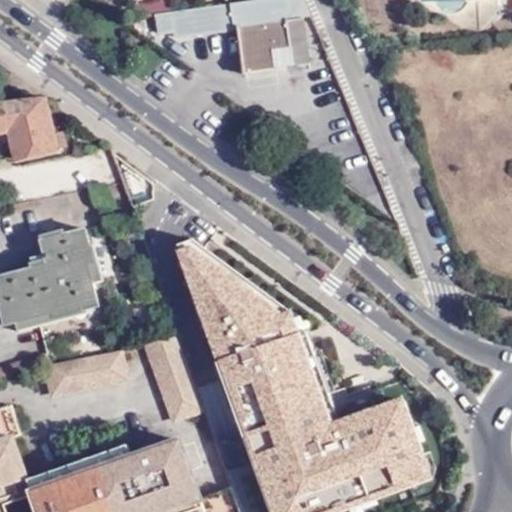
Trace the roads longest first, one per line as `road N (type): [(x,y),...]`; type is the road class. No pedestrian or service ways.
road 1 (primary): [(0,29),(421,350),(491,434)]
road 2 (primary): [(446,335),(354,252),(230,172),(2,0)]
road 3 (residential): [(446,335),(430,260),(330,0)]
road 4 (unknown): [(184,169),(164,242),(215,384)]
road 5 (unknown): [(164,123),(215,73),(252,90),(301,91),(326,142)]
